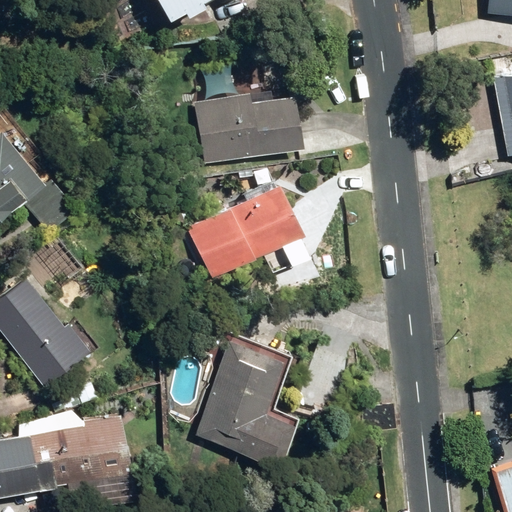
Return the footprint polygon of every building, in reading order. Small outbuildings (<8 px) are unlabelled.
[(156,0),(165,14),(179,6),(182,11),(199,0),(156,0)] [(511,0),(480,0),(480,9),(511,10),(511,0)] [(511,69),(487,73),(499,151),(511,149),(511,69)] [(181,100),(190,156),(297,139),(288,83),(181,100)] [(0,209),(14,201),(37,227),(68,200),(44,174),(43,175),(0,127),(0,209)] [(167,222),(191,276),(295,229),(271,175),(167,222)] [(17,276),(0,289),(0,329),(40,379),(80,346),(20,273),(17,276)] [(184,434),(283,463),(296,418),(263,409),(283,358),(225,335),(184,434)] [(0,433),(0,490),(130,467),(120,412),(0,433)] [(511,452),(508,453),(511,460),(487,466),(498,511),(501,511),(511,509),(511,452)] [(311,511),(358,511),(343,490),(311,511)]
